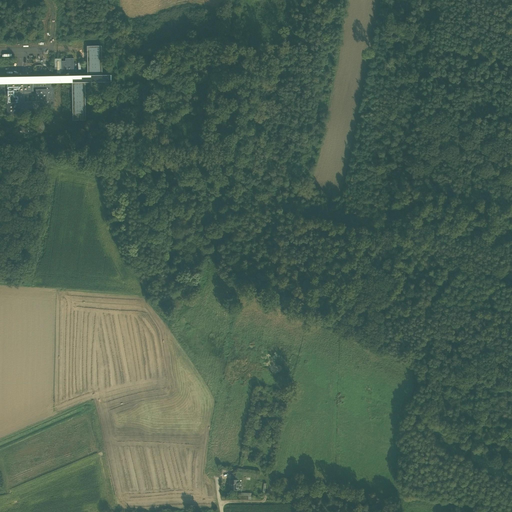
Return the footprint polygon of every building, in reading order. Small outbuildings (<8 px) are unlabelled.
[(61,59),(54,59),(55,76),(12,77),(0,77),(0,94),(7,95),(7,114),(18,114),(18,108),(54,107),(54,83),(71,82),(72,121),(78,121),(78,115),(79,115),(80,121),(85,121),(85,82),(105,82),(105,75),(102,75),(101,46),(87,46),(87,75),(65,76),(65,74),(74,74),(74,59),(65,59),(65,61),(61,62),(61,59)] [(49,59),(35,60),(35,75),(49,74),(49,59)] [(44,117),(35,117),(35,121),(38,121),(38,131),(45,131),(44,117)] [(30,133),(30,131),(28,131),(28,130),(25,130),(22,127),(19,127),(16,130),(12,129),(12,133),(13,133),(13,135),(15,135),(15,133),(16,133),(18,136),(22,136),(25,133),(28,133),(30,133)] [(246,470),(245,475),(250,476),(250,477),(258,479),(259,472),(246,470)] [(245,477),(245,475),(236,475),(232,475),(232,480),(230,480),(229,480),(229,488),(229,490),(244,490),(244,484),(245,484),(245,477)] [(285,489),(292,489),(292,479),(280,477),(280,481),(282,481),(281,486),(285,486),(285,489)]
